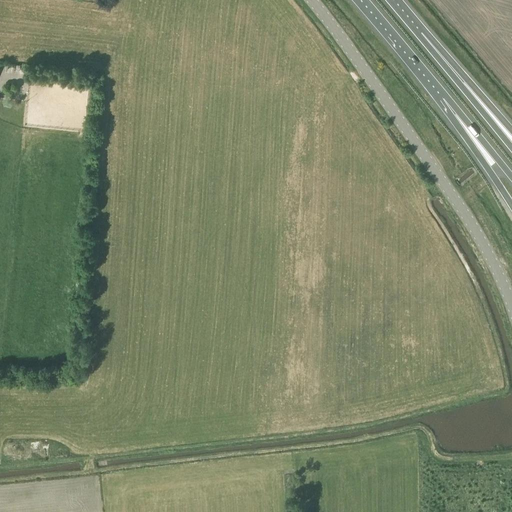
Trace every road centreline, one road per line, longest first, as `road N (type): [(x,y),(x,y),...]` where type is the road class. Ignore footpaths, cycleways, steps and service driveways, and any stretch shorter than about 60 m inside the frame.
road 1 (tertiary): [(511,308),(478,235),(309,0)]
road 2 (trunk): [(433,82),(511,207)]
road 3 (trunk): [(433,82),(511,179)]
